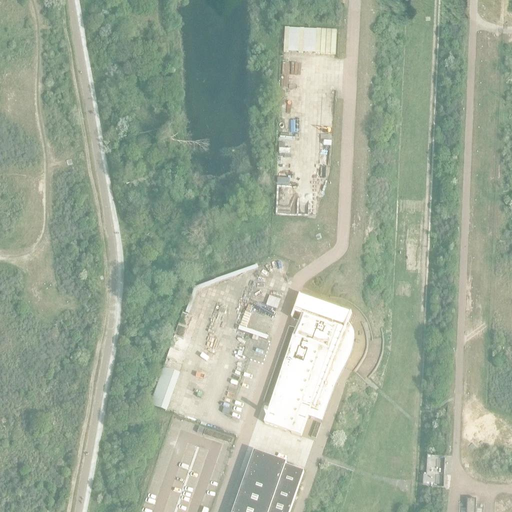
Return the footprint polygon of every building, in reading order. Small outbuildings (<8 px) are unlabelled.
[(284,55),(335,56),(337,32),(285,30),(284,55)] [(348,362),(351,355),(353,348),(354,340),(354,338),(354,336),(354,333),(353,329),(351,326),(348,324),(352,314),(351,314),(349,318),(343,316),(344,314),(344,313),(303,299),(302,299),(297,314),(298,315),(302,316),(297,331),(264,424),(301,437),(308,417),(322,422),(332,395),(337,383),(342,372),(344,369),(348,362)] [(290,511),(304,473),(286,466),(287,464),(254,453),(233,511),(290,511)] [(423,475),(423,488),(438,488),(439,457),(427,457),(426,475),(423,475)] [(475,511),(476,500),(467,500),(466,511),(475,511)]
